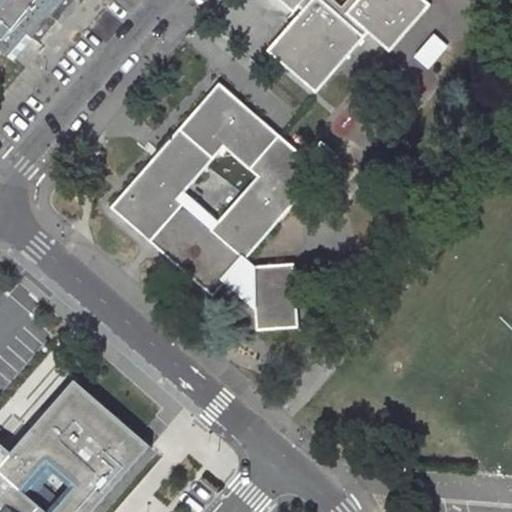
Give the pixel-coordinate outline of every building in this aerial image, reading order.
[(0,0),(0,53),(11,63),(67,0),(0,0)] [(365,27),(392,51),(433,5),(427,0),(281,0),(296,13),(302,6),(307,10),(271,50),(318,92),(365,38),(360,33),(365,27)] [(213,297),(322,174),(221,86),(112,208),(213,297)] [(254,308),(251,267),(243,262),(226,282),(254,308)] [(251,267),(254,308),(255,331),(296,329),(292,265),(251,267)] [(0,511),(95,511),(152,447),(77,382),(33,432),(36,434),(24,447),(22,445),(13,456),(0,445),(0,511)]
